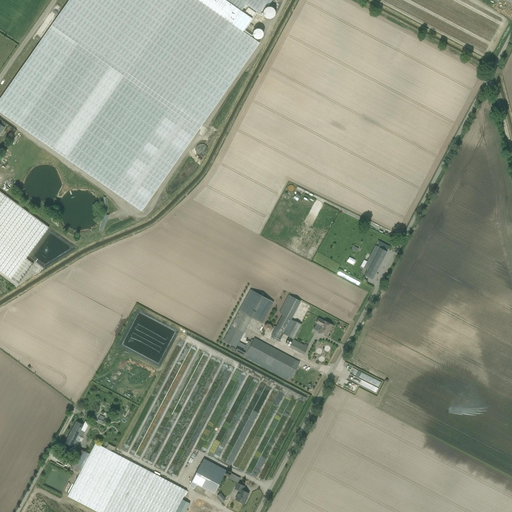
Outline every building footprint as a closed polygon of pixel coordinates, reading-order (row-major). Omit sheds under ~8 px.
[(68,0),(0,98),(0,112),(141,212),(259,44),(242,32),(252,19),(241,11),(246,5),(259,14),(266,4),(268,6),(272,0),(68,0)] [(265,29),(254,30),(254,39),(265,38),(265,29)] [(0,271),(18,285),(33,264),(26,259),(49,228),(0,191),(0,271)] [(108,221),(109,216),(104,215),(100,229),(102,230),(105,221),(108,221)] [(372,280),(387,252),(389,246),(378,240),(363,268),(367,270),(364,276),(372,280)] [(262,324),(273,303),(250,291),(239,311),(231,326),(223,341),(236,348),(251,318),(262,324)] [(279,342),(291,319),(282,315),(270,337),(279,342)] [(330,329),(332,325),(318,318),(315,323),(321,326),(318,332),(325,336),(329,329),(330,329)] [(286,336),(293,340),(301,325),(294,321),(286,336)] [(287,380),(290,377),(291,378),(300,362),(254,338),(252,343),(248,341),(245,346),(239,342),(238,346),(244,349),(243,350),(243,352),(237,348),(236,349),(231,347),(230,349),(246,357),(245,358),(287,380)] [(308,347),(303,345),(293,340),(289,347),(304,354),(308,347)] [(376,393),(379,388),(358,379),(356,384),(376,393)] [(65,443),(75,448),(84,432),(81,430),(83,425),(76,421),(65,443)] [(90,454),(80,449),(70,468),(80,473),(67,497),(97,511),(175,511),(187,491),(95,443),(90,454)] [(196,485),(214,495),(226,471),(203,459),(191,483),(196,485)] [(230,473),(228,478),(238,483),(240,478),(230,473)] [(235,488),(240,491),(237,495),(238,496),(236,500),(244,504),(246,500),(245,499),(248,493),(242,490),(244,486),(238,483),(235,488)]
